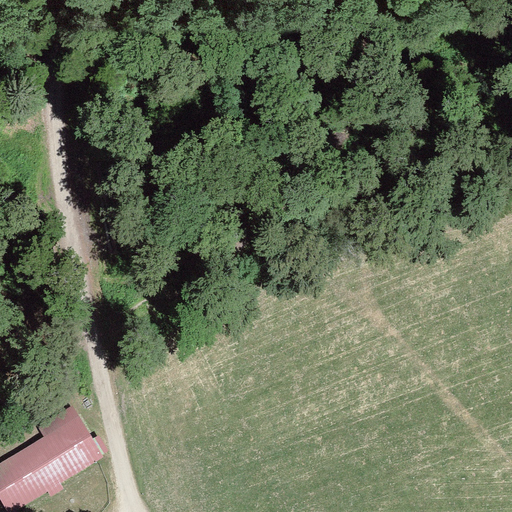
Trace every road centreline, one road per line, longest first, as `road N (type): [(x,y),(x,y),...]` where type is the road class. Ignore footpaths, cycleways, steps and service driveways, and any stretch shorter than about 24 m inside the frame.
road 1 (track): [(395,0),(347,138),(240,251),(94,331),(135,511)]
road 2 (track): [(29,0),(94,331)]
